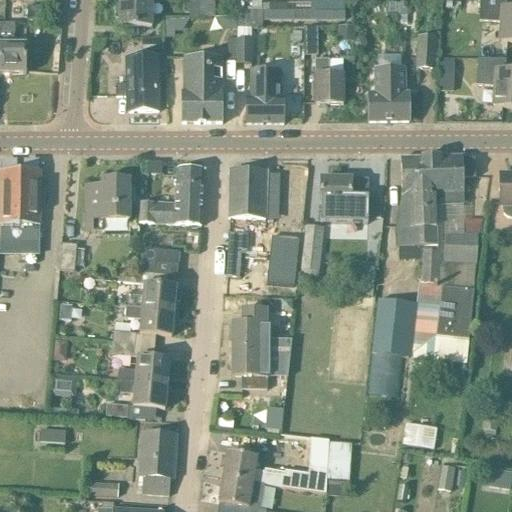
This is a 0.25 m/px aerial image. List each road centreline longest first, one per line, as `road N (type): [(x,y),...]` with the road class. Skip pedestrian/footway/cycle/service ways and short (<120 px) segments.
road 1 (residential): [(180,511),(215,142)]
road 2 (secondary): [(511,142),(215,142)]
road 3 (residential): [(84,0),(73,143)]
road 4 (secondary): [(215,142),(73,143)]
